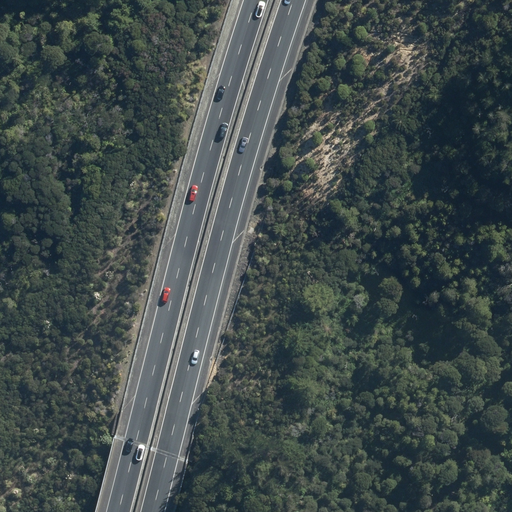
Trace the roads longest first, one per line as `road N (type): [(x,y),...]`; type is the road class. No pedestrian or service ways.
road 1 (motorway): [(294,0),(231,201),(153,511)]
road 2 (motorway): [(118,511),(256,0)]
